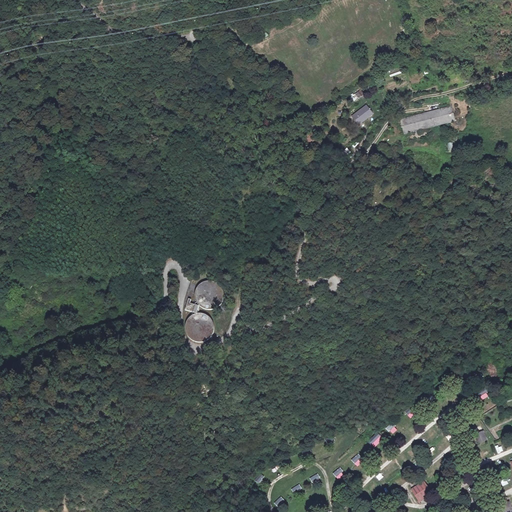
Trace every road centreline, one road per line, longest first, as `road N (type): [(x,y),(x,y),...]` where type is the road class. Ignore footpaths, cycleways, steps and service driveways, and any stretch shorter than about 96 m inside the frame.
road 1 (unclassified): [(0,367),(151,312),(165,295),(171,262),(183,282),(178,330),(191,349),(222,341),(238,310),(246,329),(257,331),(335,284),(298,281),(296,267),(308,226),(348,166),(283,94),(244,61),(192,34)]
road 2 (track): [(348,166),(413,98),(511,72)]
road 3 (track): [(192,34),(115,32),(80,0)]
